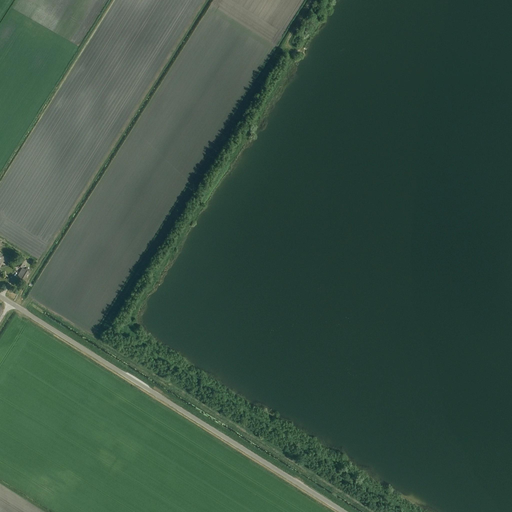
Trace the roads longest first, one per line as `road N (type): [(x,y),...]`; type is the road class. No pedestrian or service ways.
road 1 (unclassified): [(343,511),(0,297)]
road 2 (track): [(11,304),(204,0)]
